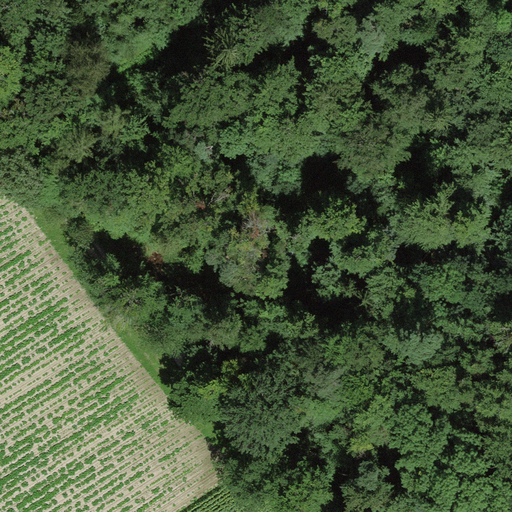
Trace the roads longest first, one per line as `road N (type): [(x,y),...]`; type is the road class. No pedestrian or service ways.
road 1 (track): [(313,511),(171,366),(0,118)]
road 2 (track): [(171,366),(237,296),(300,207),(416,0)]
